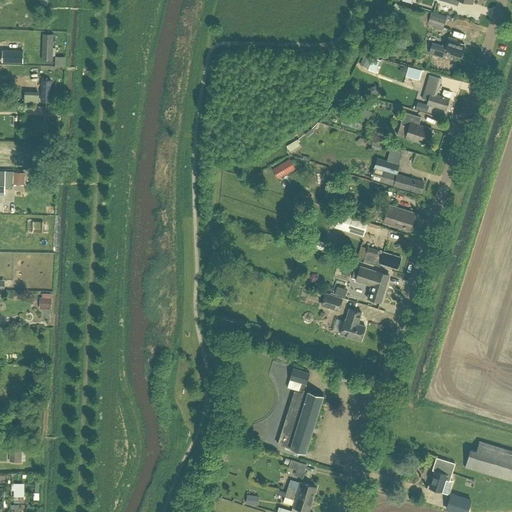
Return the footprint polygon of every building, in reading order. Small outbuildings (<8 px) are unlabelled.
[(14,7),(14,27),(30,27),(30,7),(14,7)] [(442,28),(446,15),(431,11),(428,23),(442,28)] [(53,60),(53,34),(42,34),(41,59),(53,60)] [(442,56),(443,52),(460,57),(464,45),(455,42),(455,39),(448,37),(445,47),(432,42),(428,52),(442,56)] [(3,50),(2,62),(22,63),(23,51),(3,50)] [(377,70),(380,58),(363,54),(360,66),(377,70)] [(66,65),(66,56),(56,56),(56,65),(66,65)] [(420,78),(422,68),(407,66),(406,76),(420,78)] [(437,96),(441,80),(430,76),(425,92),(430,94),(427,104),(446,110),(449,100),(437,96)] [(50,100),(51,81),(41,80),(40,100),(50,100)] [(427,112),(429,105),(417,102),(415,108),(427,112)] [(358,119),(361,111),(346,106),(344,114),(358,119)] [(367,122),(371,110),(363,108),(360,120),(367,122)] [(427,144),(431,130),(418,126),(421,118),(405,113),(401,124),(410,127),(406,138),(427,144)] [(357,129),(359,123),(344,116),(342,121),(357,129)] [(286,145),(290,151),(301,145),(297,138),(286,145)] [(295,168),(290,159),(272,169),(278,178),(295,168)] [(420,193),(424,182),(394,173),(396,165),(378,159),(372,178),(394,185),(404,189),(420,193)] [(15,171),(14,182),(24,183),(25,172),(15,171)] [(31,173),(31,182),(41,182),(41,173),(31,173)] [(364,218),(368,205),(358,202),(354,215),(364,218)] [(409,230),(414,214),(389,206),(385,222),(409,230)] [(363,236),(367,221),(339,212),(334,227),(363,236)] [(383,253),(378,251),(368,247),(364,261),(380,266),(380,263),(397,269),(401,258),(383,252),(383,253)] [(350,272),(351,268),(344,266),(342,273),(345,274),(350,272)] [(356,279),(366,282),(372,284),(367,298),(381,303),(387,282),(389,276),(381,274),(370,270),(360,267),(356,279)] [(345,296),(348,288),(339,285),(336,293),(345,296)] [(338,311),(342,298),(325,292),(321,305),(338,311)] [(41,298),(41,309),(51,309),(51,298),(41,298)] [(336,318),(332,331),(340,334),(361,341),(365,326),(358,324),(361,313),(349,309),(346,320),(345,320),(344,321),(336,318)] [(242,334),(245,323),(222,317),(219,328),(242,334)] [(323,396),(304,390),(309,374),(293,369),(289,380),(301,384),(298,392),(294,391),(287,414),(295,416),(293,422),(285,419),(277,444),(305,453),(323,396)] [(357,389),(360,380),(348,377),(345,385),(357,389)] [(511,451),(480,441),(476,451),(470,449),(465,468),(511,481),(511,451)] [(13,451),(12,462),(21,462),(22,451),(13,451)] [(450,482),(451,476),(455,463),(436,457),(432,470),(435,471),(429,488),(442,492),(446,480),(450,482)] [(303,471),(306,464),(290,459),(288,467),(303,471)] [(298,490),(288,487),(287,490),(313,499),(317,487),(301,482),(298,490)] [(293,508),(305,511),(308,511),(313,499),(287,490),(285,497),(295,500),(293,508)] [(256,495),(247,494),(246,504),(255,505),(256,495)] [(451,494),(448,501),(468,508),(471,500),(451,494)]
